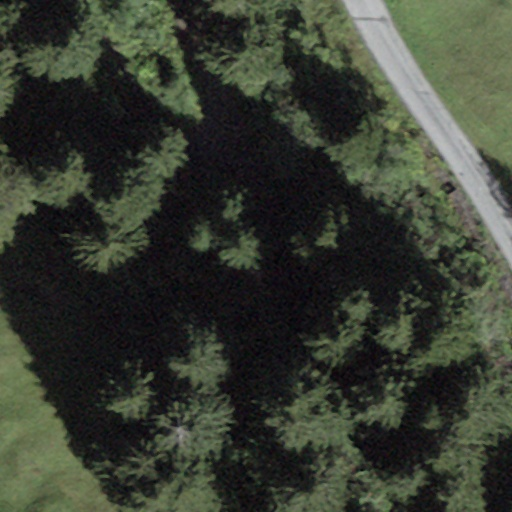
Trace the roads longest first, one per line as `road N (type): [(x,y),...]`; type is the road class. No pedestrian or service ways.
road 1 (track): [(180,0),(238,168),(310,322),(368,417),(396,511)]
road 2 (unclassified): [(511,252),(377,0)]
road 3 (track): [(225,132),(184,146),(146,125),(55,0)]
